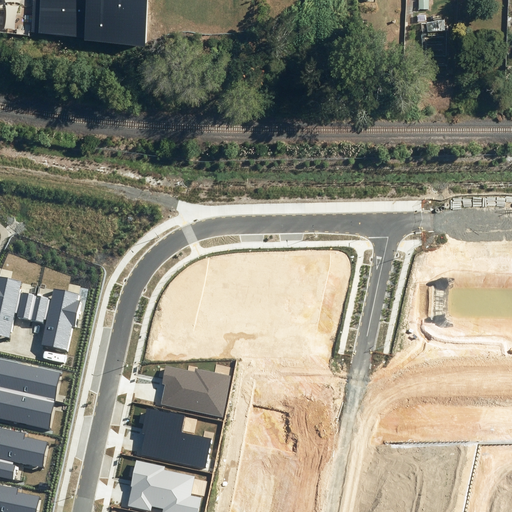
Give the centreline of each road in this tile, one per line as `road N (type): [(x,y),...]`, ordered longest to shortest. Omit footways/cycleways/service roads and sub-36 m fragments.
road 1 (residential): [(82,511),(127,304),(166,247),(205,228),(391,222)]
road 2 (residential): [(391,222),(329,511)]
road 3 (residential): [(391,222),(511,219)]
